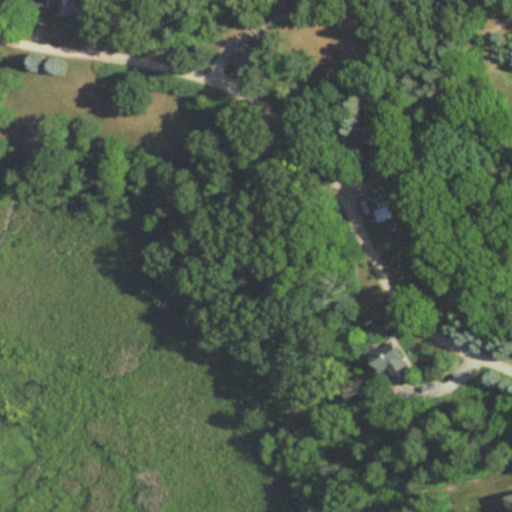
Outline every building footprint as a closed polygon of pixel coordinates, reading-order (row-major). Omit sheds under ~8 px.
[(48,0),(32,0),(31,5),(47,8),(48,0)] [(76,22),(79,0),(61,0),(58,20),(76,22)] [(230,63),(255,78),(267,58),(242,43),(230,63)] [(372,167),(395,167),(395,145),(372,145),(372,167)] [(374,212),(379,224),(392,218),(387,206),(374,212)] [(392,370),(398,381),(413,372),(393,340),(370,355),(383,375),(392,370)]
